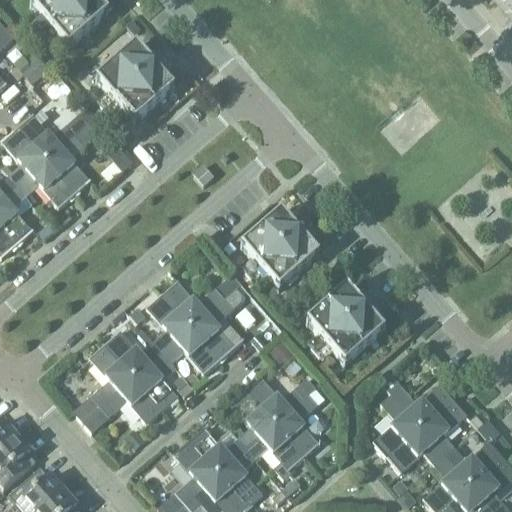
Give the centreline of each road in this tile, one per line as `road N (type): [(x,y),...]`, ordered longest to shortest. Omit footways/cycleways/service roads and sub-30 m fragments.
road 1 (residential): [(23,385),(285,147)]
road 2 (residential): [(245,98),(0,314)]
road 3 (residential): [(492,371),(285,147)]
road 4 (residential): [(125,511),(23,385)]
road 5 (residential): [(245,98),(161,0)]
